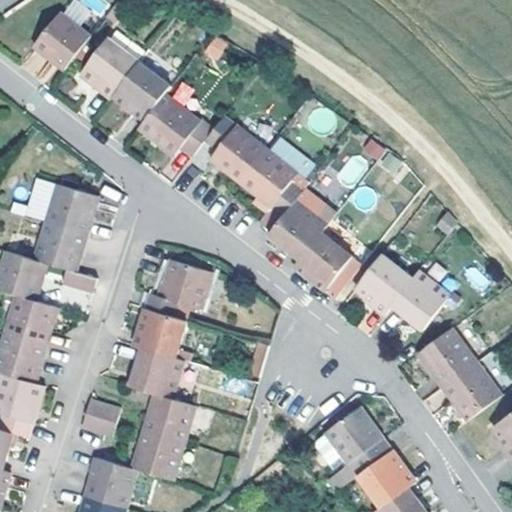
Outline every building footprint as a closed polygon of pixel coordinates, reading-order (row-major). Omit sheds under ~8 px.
[(76,0),(100,17),(110,4),(104,0),(76,0)] [(57,64),(64,69),(91,34),(61,10),(33,44),(57,64)] [(214,60),(228,46),(218,36),(204,50),(214,60)] [(112,96),(139,62),(109,37),(82,71),(97,83),(112,96)] [(143,121),(164,94),(169,87),(139,62),(112,96),(125,107),(143,121)] [(143,121),(137,129),(172,157),(180,147),(191,156),(210,132),(164,94),(143,121)] [(238,184),(265,151),(225,117),(205,143),(215,151),(208,160),(216,167),(238,184)] [(369,138),(361,152),(378,162),(386,149),(369,138)] [(280,219),(306,185),(265,151),(238,184),(257,199),(269,209),(280,219)] [(351,188),(366,168),(351,157),(336,177),(351,188)] [(91,219),(93,220),(97,205),(100,197),(58,183),(47,219),(88,231),(91,219)] [(280,247),(297,261),(322,229),(338,209),(306,185),(280,219),(266,237),(280,247)] [(269,209),(257,199),(254,203),(252,206),(264,215),(269,209)] [(456,221),(446,210),(432,223),(443,236),(456,221)] [(35,259),(49,263),(67,269),(76,271),(78,265),(88,231),(47,219),(35,259)] [(322,229),(297,261),(292,268),(309,281),(324,294),(355,255),(322,229)] [(0,286),(16,291),(38,298),(46,273),(49,263),(35,259),(7,250),(0,273),(0,286)] [(383,314),(388,307),(409,281),(379,257),(353,291),(383,314)] [(153,292),(148,307),(178,316),(183,302),(205,308),(216,271),(176,258),(167,287),(164,295),(153,292)] [(76,271),(67,269),(63,284),(92,294),(97,278),(76,271)] [(409,281),(388,307),(413,327),(420,332),(440,306),(446,311),(455,299),(450,294),(446,299),(414,273),(409,281)] [(16,291),(4,330),(47,343),(55,316),(59,304),(38,298),(16,291)] [(137,345),(145,348),(177,357),(189,319),(178,316),(148,307),(137,345)] [(446,329),(414,353),(438,387),(471,363),(446,329)] [(0,371),(1,372),(36,382),(38,375),(47,343),(4,330),(0,344),(0,371)] [(260,378),(270,344),(259,340),(249,375),(260,378)] [(158,392),(173,397),(185,360),(177,357),(145,348),(137,377),(134,385),(158,392)] [(471,363),(438,387),(458,414),(463,421),(496,398),(471,363)] [(36,415),(45,385),(36,382),(1,372),(0,376),(0,412),(1,413),(0,415),(0,426),(15,431),(30,435),(36,415)] [(155,402),(147,429),(186,441),(197,404),(173,397),(158,392),(155,402)] [(90,412),(120,421),(124,407),(93,399),(90,412)] [(342,464),(351,477),(386,451),(376,437),(353,406),(318,432),(319,433),(310,440),(309,446),(326,469),(338,460),(342,464)] [(493,439),(509,461),(511,458),(511,408),(485,428),(493,439)] [(85,428),(115,436),(120,421),(90,412),(85,428)] [(0,469),(2,470),(11,442),(15,431),(0,426),(0,469)] [(135,468),(141,470),(174,480),(186,441),(147,429),(138,458),(135,468)] [(374,509),(403,487),(409,483),(394,461),(386,451),(351,477),(374,509)] [(94,465),(86,495),(129,507),(141,470),(135,468),(97,456),(94,465)] [(335,488),(351,477),(342,464),(325,476),(335,488)] [(2,470),(0,469),(0,507),(10,473),(2,470)] [(420,511),(403,487),(374,509),(369,511),(420,511)] [(86,495),(81,509),(80,511),(127,511),(129,507),(86,495)]
